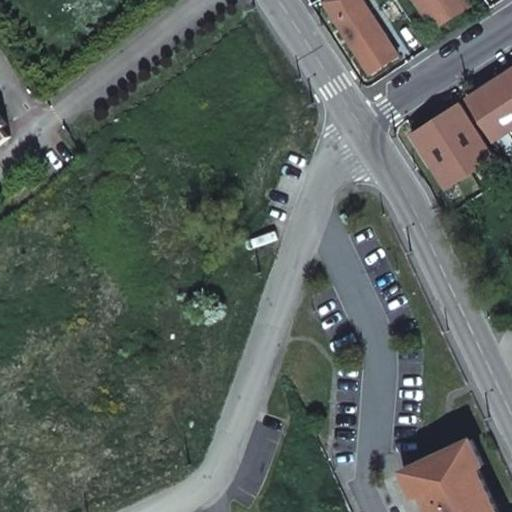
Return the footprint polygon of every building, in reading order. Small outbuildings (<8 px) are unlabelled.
[(26,0),(12,11),(40,45),(71,21),(55,1),(56,0),(26,0)] [(384,32),(379,34),(364,12),(368,9),(362,0),(326,0),(324,2),(347,37),(350,35),(362,53),(359,55),(370,73),(399,55),(384,32)] [(472,4),(469,0),(416,0),(434,28),(472,4)] [(379,34),(384,32),(368,9),(364,12),(379,34)] [(347,37),(359,55),(362,53),(350,35),(347,37)] [(511,70),(464,101),(492,145),(511,132),(511,70)] [(492,145),(464,101),(408,137),(444,192),(499,156),(492,145)] [(0,146),(10,139),(3,130),(0,132),(0,146)] [(485,463),(473,438),(404,471),(415,495),(424,491),(433,511),(497,511),(477,467),(485,463)]
